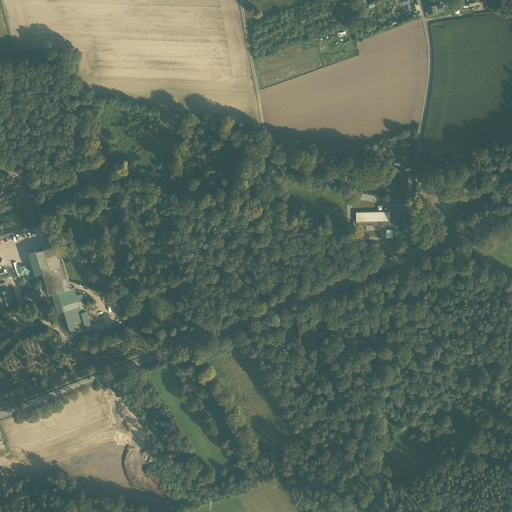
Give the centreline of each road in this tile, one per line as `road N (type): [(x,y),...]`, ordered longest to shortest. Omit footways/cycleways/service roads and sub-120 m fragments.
road 1 (secondary): [(404,259),(0,415)]
road 2 (unclassified): [(404,259),(377,241),(0,162)]
road 3 (track): [(404,259),(417,264),(334,511)]
road 4 (unclassified): [(418,0),(429,80),(418,141),(417,254)]
road 5 (track): [(279,221),(240,0)]
